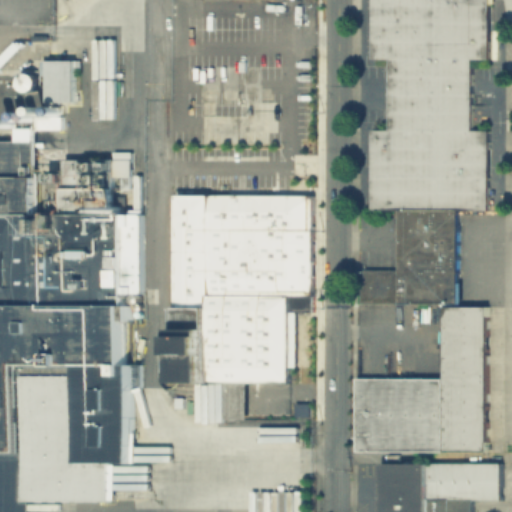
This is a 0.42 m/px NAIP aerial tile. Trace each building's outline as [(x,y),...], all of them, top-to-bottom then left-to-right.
[(373,12),(373,0),(491,0),(491,6),(491,13),(373,12)] [(491,13),(491,58),(473,58),(473,130),(491,130),(490,209),(461,209),(402,209),(373,208),(373,129),(390,129),(390,57),(373,57),(373,12),(491,13)] [(53,58),(81,58),(81,101),(53,100),(53,58)] [(36,90),(40,89),(43,87),(45,84),(45,80),(44,76),(42,73),(39,71),(35,71),(32,72),(29,74),(27,77),(26,81),(27,84),(29,87),(32,89),(36,90)] [(50,112),(51,110),(50,108),(50,107),(48,106),(47,105),(45,105),(44,106),(43,107),(42,109),(42,111),(43,112),(44,113),(46,114),(47,114),(49,113),(50,112)] [(63,113),(64,111),(64,109),(63,108),(62,107),(60,106),(58,106),(57,107),(56,108),(55,110),(55,111),(56,113),(57,114),(59,115),(61,114),(62,114),(63,113)] [(27,119),(28,117),(27,116),(27,114),(25,113),(24,112),(22,112),(21,113),(20,114),(19,116),(19,118),(20,119),(21,120),(23,121),(24,121),(26,120),(27,119)] [(37,118),(38,117),(38,115),(37,113),(36,112),(34,112),(33,112),(31,112),(30,114),(29,115),(29,117),(30,118),(31,120),(33,120),(35,120),(36,119),(37,118)] [(42,134),(42,211),(52,211),(53,179),(70,179),(70,159),(119,159),(119,158),(136,158),(135,212),(149,212),(149,293),(135,293),(135,363),(141,363),(140,463),(116,462),(116,500),(29,500),(29,511),(0,511),(0,140),(21,140),(21,133),(21,127),(41,127),(41,116),(68,116),(67,128),(42,128),(42,134)] [(17,125),(18,124),(17,122),(17,120),(16,119),(14,119),(12,119),(11,119),(10,121),(9,122),(9,124),(10,125),(11,127),(13,127),(14,127),(16,126),(17,125)] [(182,194),(318,195),(317,312),(295,311),(294,384),(181,383),(182,194)] [(461,302),(362,301),(362,268),(401,269),(402,209),(461,209),(461,302)] [(450,379),(451,306),(494,306),(493,450),(450,450),(450,379)] [(450,450),(360,449),(360,378),(450,379),(450,450)] [(224,418),(245,418),(244,381),(223,382),(224,418)] [(431,462),(430,511),(383,511),(383,462),(431,462)] [(475,511),(430,511),(431,462),(504,462),(504,499),(475,499),(475,511)]
